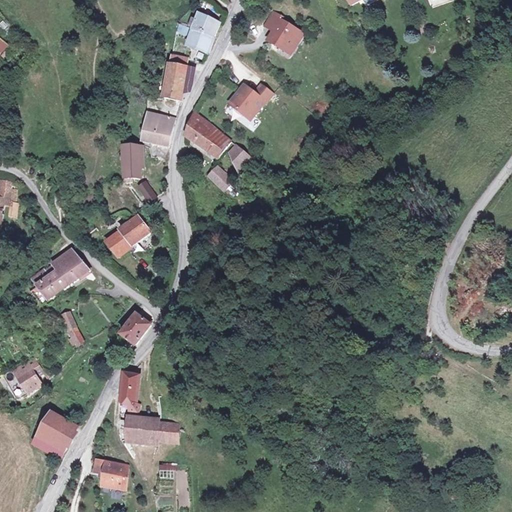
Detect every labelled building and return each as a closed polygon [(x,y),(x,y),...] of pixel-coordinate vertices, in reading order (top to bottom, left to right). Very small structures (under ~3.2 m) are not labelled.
[(281,20),(272,15),(264,27),(272,33),(266,43),(283,55),(290,44),(294,47),(301,36),(279,23),(281,20)] [(192,23),(189,32),(211,40),(216,25),(194,17),(192,23)] [(192,23),(189,22),(188,26),(185,26),(184,31),(189,32),(192,23)] [(206,54),(211,40),(189,32),(184,31),(181,30),(179,37),(187,40),(185,47),(206,54)] [(294,47),(290,44),(283,55),(288,57),(294,47)] [(9,52),(6,50),(0,57),(4,61),(9,55),(8,54),(9,52)] [(167,53),(165,62),(184,68),(187,59),(167,53)] [(184,68),(165,62),(158,96),(177,101),(185,68),(184,68)] [(226,105),(241,118),(245,114),(250,117),(261,104),(262,105),(268,96),(257,87),(251,95),(240,87),(226,105)] [(175,119),(145,113),(140,137),(140,142),(166,146),(171,130),(175,119)] [(186,139),(194,145),(209,125),(192,114),(187,129),(191,132),(186,139)] [(208,154),(222,135),(209,125),(194,145),(208,154)] [(231,142),(222,135),(208,154),(217,161),(231,142)] [(138,146),(117,145),(119,184),(129,183),(129,179),(138,179),(138,146)] [(254,158),(236,145),(229,153),(242,172),(245,168),(247,171),(252,166),(249,163),(254,158)] [(218,167),(205,179),(212,185),(217,190),(230,201),(240,192),(231,179),(218,167)] [(212,185),(205,179),(203,182),(209,188),(212,185)] [(157,196),(145,181),(137,189),(147,201),(157,196)] [(0,183),(0,190),(9,192),(10,185),(0,183)] [(0,219),(3,207),(11,209),(14,193),(0,190),(0,219)] [(153,235),(140,219),(108,243),(119,259),(153,235)] [(58,254),(59,256),(72,247),(71,245),(58,254)] [(30,285),(40,301),(89,267),(77,252),(72,247),(59,256),(52,261),(56,267),(49,272),(44,266),(32,274),(37,281),(30,285)] [(91,265),(80,252),(78,254),(89,267),(91,265)] [(52,261),(44,266),(49,272),(56,267),(52,261)] [(31,272),(32,274),(44,266),(43,264),(31,272)] [(61,321),(64,325),(72,322),(67,307),(58,311),(61,321)] [(143,323),(134,317),(129,323),(120,336),(116,349),(124,355),(130,346),(132,348),(147,326),(146,326),(148,322),(145,320),(143,323)] [(72,322),(64,325),(71,344),(75,341),(79,340),(72,322)] [(34,384),(24,370),(11,379),(6,371),(0,375),(0,383),(11,401),(24,393),(24,392),(34,384)] [(137,373),(124,373),(121,403),(131,403),(130,411),(139,411),(139,403),(135,403),(135,400),(137,373)] [(48,413),(40,425),(67,442),(74,430),(48,413)] [(126,417),(120,417),(118,437),(125,437),(126,417)] [(156,419),(126,417),(125,437),(125,441),(125,442),(156,444),(156,441),(156,422),(156,419)] [(176,422),(156,422),(156,441),(176,441),(176,422)] [(59,455),(67,442),(40,425),(33,437),(59,455)] [(59,455),(33,437),(28,444),(55,462),(59,455)] [(100,475),(125,478),(126,466),(93,462),(90,474),(100,475)] [(123,490),(125,478),(100,475),(98,479),(98,487),(123,490)]
